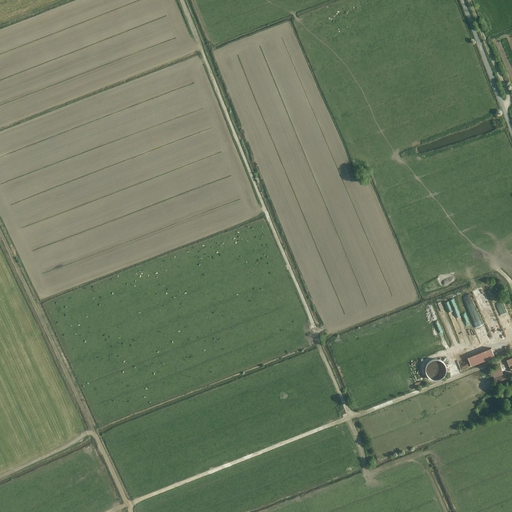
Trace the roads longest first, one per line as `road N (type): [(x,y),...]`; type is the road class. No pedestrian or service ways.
road 1 (track): [(352,418),(181,0)]
road 2 (track): [(511,355),(127,505)]
road 3 (track): [(0,230),(91,433)]
road 4 (unclassified): [(511,131),(460,0)]
